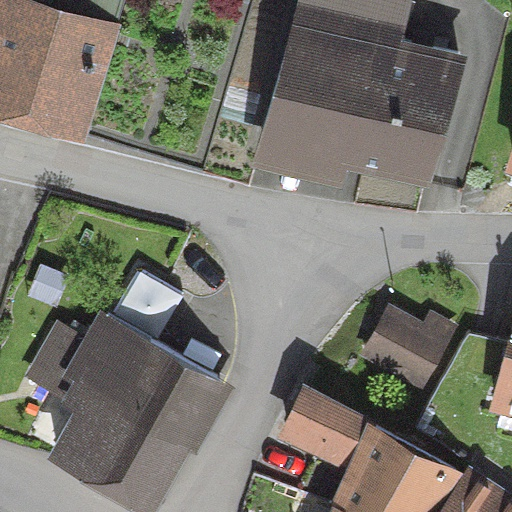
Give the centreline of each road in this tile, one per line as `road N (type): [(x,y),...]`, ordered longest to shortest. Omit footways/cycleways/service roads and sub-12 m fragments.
road 1 (residential): [(0,156),(309,227)]
road 2 (residential): [(309,227),(259,401),(208,511)]
road 3 (residential): [(309,227),(511,237)]
